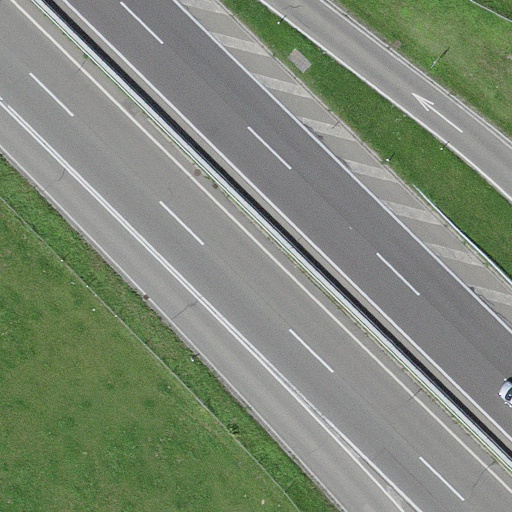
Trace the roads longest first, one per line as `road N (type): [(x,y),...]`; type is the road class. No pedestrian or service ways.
road 1 (motorway): [(511,385),(121,0)]
road 2 (motorway): [(83,129),(471,511)]
road 3 (motorway): [(83,129),(387,511)]
road 4 (motorway): [(511,174),(290,0)]
